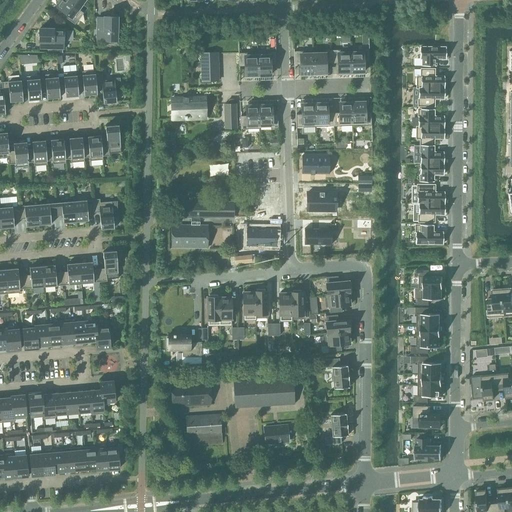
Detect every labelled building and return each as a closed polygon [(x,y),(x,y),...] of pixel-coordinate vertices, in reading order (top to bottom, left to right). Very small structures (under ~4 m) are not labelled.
[(60,0),(56,7),(61,10),(59,13),(75,25),(83,13),(78,9),(84,0),(60,0)] [(98,18),(97,41),(104,41),(104,44),(117,45),(117,17),(104,17),(104,18),(98,18)] [(67,29),(39,29),(39,42),(40,42),(40,48),(63,49),(63,46),(63,42),(67,42),(67,29)] [(422,66),(435,66),(435,59),(446,59),(446,47),(420,47),(420,59),(422,59),(422,66)] [(369,49),(350,50),(351,73),(363,72),(363,63),(369,62),(369,49)] [(313,54),(313,74),(326,74),(326,64),(332,64),(331,50),(325,50),(325,53),(313,54)] [(350,50),(331,50),(332,64),(338,63),(338,73),(351,73),(350,50)] [(300,74),(313,74),(313,54),(313,51),(294,51),(294,65),(300,65),(300,74)] [(245,76),(258,76),(257,52),(238,53),(239,66),(245,66),(245,76)] [(276,52),(257,52),(258,76),(270,75),(270,65),(276,65),(276,52)] [(201,53),(202,81),(218,81),(217,53),(201,53)] [(417,88),(444,88),(444,77),(434,77),(434,69),(421,69),(421,77),(417,76),(417,88)] [(84,96),(97,95),(95,70),(82,71),(82,75),(77,75),(76,72),(78,96),(79,96),(78,89),(83,88),(84,96)] [(97,87),(102,87),(103,103),(116,102),(115,91),(120,90),(119,79),(103,80),(102,73),(95,74),(95,70),(97,95),(97,87)] [(58,74),(60,98),(59,90),(65,90),(65,97),(78,96),(76,72),(63,73),(64,77),(58,77),(58,74)] [(47,99),(60,98),(58,74),(45,75),(45,78),(40,79),(39,75),(41,100),(42,100),(41,92),(46,91),(47,99)] [(20,77),(23,101),(22,94),(28,93),(28,101),(41,100),(39,75),(26,76),(27,80),(21,80),(21,77),(20,77)] [(10,102),(23,101),(20,77),(8,78),(8,82),(2,82),(2,88),(3,93),(3,95),(4,95),(9,95),(10,102)] [(444,99),(444,88),(417,88),(418,88),(418,106),(434,106),(434,99),(444,99)] [(172,119),(205,118),(205,98),(187,99),(183,99),(183,97),(182,96),(182,99),(171,99),(172,119)] [(334,126),(352,126),(352,102),(339,103),(339,113),(333,113),(334,126)] [(352,102),(352,126),(371,125),(371,112),(365,112),(364,102),(352,102)] [(314,104),(315,127),(334,126),(333,113),(327,113),(327,103),(314,104)] [(236,122),(236,104),(224,104),(224,122),(236,122)] [(296,128),(315,127),(314,104),(302,104),(302,114),(296,114),(296,128)] [(260,126),(259,126),(259,105),(246,106),(246,116),(240,116),(241,129),(260,129),(260,126)] [(272,128),(278,128),(278,115),(272,115),(272,105),(259,105),(259,126),(260,126),(272,125),(272,128)] [(416,127),(444,128),(444,117),(434,117),(434,109),(418,109),(418,127),(416,127)] [(109,154),(121,153),(118,125),(105,126),(107,143),(102,143),(101,136),(100,136),(102,160),(103,160),(102,156),(109,156),(109,154)] [(420,138),(420,145),(433,146),(434,139),(444,139),(444,128),(416,127),(416,138),(420,138)] [(9,165),(8,151),(9,151),(7,133),(0,133),(0,154),(8,153),(9,165)] [(90,161),(102,160),(100,136),(88,137),(88,144),(83,145),(82,137),(84,162),(84,158),(89,158),(90,161)] [(69,138),(70,146),(64,146),(64,139),(63,139),(65,163),(66,163),(65,160),(71,159),(71,163),(84,162),(82,137),(69,138)] [(53,164),(65,163),(63,139),(51,140),(51,148),(46,148),(45,140),(47,165),(47,161),(52,161),(53,164)] [(34,166),(47,165),(45,140),(32,142),(33,149),(27,150),(27,142),(26,142),(28,167),(29,166),(28,163),(34,162),(34,166)] [(14,143),(14,151),(9,151),(8,151),(9,165),(15,164),(16,168),(28,167),(26,142),(14,143)] [(433,146),(420,145),(420,163),(444,164),(444,153),(433,153),(433,148),(433,146)] [(302,156),(301,174),(329,174),(329,156),(302,156)] [(444,164),(420,163),(420,182),(433,182),(433,175),(444,175),(444,164)] [(358,176),(358,184),(372,184),(372,176),(358,176)] [(358,184),(357,192),(371,192),(372,184),(358,184)] [(417,203),(445,204),(445,193),(434,192),(434,185),(417,185),(417,203)] [(319,193),(307,193),(307,210),(335,211),(335,193),(324,193),(324,192),(323,192),(323,193),(320,193),(320,192),(319,192),(319,193)] [(0,198),(0,204),(0,211),(2,229),(14,227),(13,220),(19,219),(18,206),(17,206),(16,197),(0,198)] [(63,223),(76,222),(73,198),(60,199),(61,202),(55,203),(56,216),(62,215),(63,223)] [(74,198),(73,198),(76,222),(88,221),(88,213),(93,213),(92,200),(74,201),(74,198)] [(101,229),(114,228),(113,215),(117,215),(118,201),(100,203),(100,199),(92,200),(93,213),(99,212),(101,229)] [(233,218),(234,202),(185,202),(185,217),(191,218),(191,225),(172,225),(171,247),(207,248),(208,226),(200,226),(200,218),(233,218)] [(50,217),(56,216),(55,203),(37,204),(39,225),(51,224),(50,217)] [(445,204),(417,203),(417,204),(418,204),(418,222),(434,222),(434,214),(444,215),(445,204)] [(37,204),(18,206),(19,219),(25,219),(26,226),(39,225),(37,204)] [(416,225),(415,244),(443,244),(443,232),(433,232),(433,225),(416,225)] [(275,245),(275,229),(276,229),(276,228),(264,228),(264,230),(258,230),(258,228),(247,228),(247,229),(247,245),(246,245),(246,246),(256,246),(256,243),(264,243),(264,246),(276,246),(276,245),(275,245)] [(304,245),(331,245),(331,229),(318,229),(312,228),(312,229),(304,229),(304,245)] [(107,279),(118,278),(116,250),(103,252),(104,268),(98,269),(100,282),(107,281),(107,279)] [(251,262),(250,255),(251,255),(234,256),(234,257),(235,264),(234,264),(252,263),(252,262),(251,262)] [(81,284),(100,282),(98,269),(92,269),(92,262),(79,263),(81,284)] [(63,285),(81,284),(79,263),(67,264),(67,272),(61,272),(63,285)] [(44,287),(63,285),(61,272),(55,273),(55,265),(42,266),(44,287)] [(25,289),(44,287),(42,266),(30,267),(30,275),(24,275),(25,289)] [(18,268),(5,269),(7,294),(20,293),(20,289),(25,289),(24,275),(18,276),(18,268)] [(442,288),(442,276),(429,276),(429,270),(416,270),(416,277),(419,277),(419,288),(421,288),(442,288)] [(349,294),(349,289),(351,289),(351,282),(348,282),(348,281),(338,282),(338,276),(326,277),(326,283),(327,295),(349,293),(349,294)] [(442,298),(442,288),(421,288),(421,298),(416,298),(416,305),(429,305),(429,299),(442,299),(442,298)] [(511,288),(502,289),(504,316),(511,315),(511,297),(511,298),(511,288)] [(256,291),(254,291),(254,292),(255,292),(255,318),(256,318),(267,318),(267,291),(265,291),(265,289),(256,289),(256,291)] [(504,316),(502,289),(492,290),(493,299),(486,300),(488,318),(504,316)] [(291,319),(292,319),(303,319),(303,292),(301,292),(301,290),(292,290),(292,292),(290,292),(290,293),(291,293),(291,319)] [(255,292),(254,292),(243,292),(243,320),(256,320),(256,318),(255,318),(255,292)] [(292,319),(291,319),(291,293),(290,293),(279,293),(279,321),(292,321),(292,319)] [(327,295),(325,295),(326,307),(329,307),(330,313),(342,312),(341,306),(350,305),(349,294),(349,293),(327,295)] [(219,298),(219,297),(217,297),(217,295),(209,295),(209,297),(207,297),(207,326),(219,326),(219,298)] [(219,298),(219,326),(231,325),(231,297),(219,298)] [(439,325),(440,315),(440,314),(429,314),(429,308),(416,307),(416,314),(417,314),(417,325),(439,325)] [(348,332),(349,332),(349,328),(351,328),(350,321),(348,321),(348,320),(338,321),(337,315),(325,316),(326,322),(327,333),(327,334),(348,332)] [(61,344),(73,343),(71,320),(59,321),(61,344)] [(73,343),(85,342),(83,322),(71,323),(71,320),(73,343)] [(47,322),(49,345),(61,344),(59,321),(47,322)] [(83,322),(85,342),(96,341),(97,349),(95,321),(83,322)] [(96,321),(95,321),(97,349),(110,348),(108,324),(96,325),(96,321)] [(37,346),(49,345),(47,322),(46,322),(47,325),(36,326),(35,325),(37,348),(38,348),(37,346)] [(6,325),(8,351),(20,350),(19,330),(18,326),(6,327),(6,325)] [(37,348),(35,325),(22,326),(23,330),(24,349),(37,348)] [(417,325),(417,336),(439,336),(439,337),(440,337),(440,325),(439,325),(417,325)] [(325,346),(329,346),(329,352),(341,351),(341,345),(349,344),(348,332),(327,334),(327,333),(324,334),(325,346)] [(183,358),(201,357),(202,345),(190,345),(190,335),(175,335),(175,334),(173,334),(173,335),(168,335),(168,338),(167,338),(167,347),(168,347),(168,350),(183,350),(183,358)] [(416,347),(415,347),(415,353),(428,353),(428,347),(440,347),(439,347),(439,337),(439,336),(417,336),(416,347)] [(428,363),(428,357),(415,356),(415,363),(418,363),(418,374),(441,374),(441,364),(442,364),(442,363),(428,363)] [(324,368),(332,367),(334,389),(349,387),(348,380),(349,380),(348,373),(347,373),(347,365),(340,366),(339,359),(324,360),(324,368)] [(511,372),(497,374),(499,389),(505,388),(506,398),(511,396),(511,372)] [(441,385),(441,386),(442,374),(441,374),(418,374),(418,385),(441,385)] [(499,389),(497,374),(478,376),(479,387),(482,387),(482,389),(483,389),(484,400),(494,399),(493,389),(499,389)] [(235,408),(294,404),(293,378),(233,382),(235,408)] [(100,383),(103,414),(104,414),(103,410),(103,402),(115,401),(113,381),(100,383)] [(172,407),(211,405),(209,381),(170,384),(172,407)] [(101,391),(89,392),(91,415),(103,414),(100,383),(101,391)] [(441,396),(441,386),(441,385),(418,385),(418,396),(415,396),(415,402),(428,402),(428,396),(441,396)] [(91,415),(89,392),(77,393),(79,412),(90,411),(91,415)] [(77,393),(65,394),(67,413),(79,412),(77,393)] [(43,419),(41,394),(29,395),(30,415),(31,418),(43,417),(43,419)] [(42,394),(41,394),(43,419),(55,418),(53,395),(42,396),(42,394)] [(67,413),(65,394),(53,395),(55,418),(56,418),(55,414),(67,413)] [(12,396),(14,422),(15,422),(14,420),(26,419),(26,415),(24,395),(12,396)] [(11,398),(0,399),(0,401),(2,423),(14,422),(12,396),(11,396),(11,398)] [(413,406),(413,419),(420,419),(420,427),(440,428),(440,414),(436,414),(430,414),(430,406),(413,406)] [(345,413),(330,415),(332,436),(329,436),(330,444),(345,443),(344,436),(348,435),(347,428),(347,421),(346,421),(345,413)] [(185,416),(187,445),(222,443),(220,414),(185,416)] [(265,426),(266,443),(289,441),(287,424),(265,426)] [(415,444),(415,460),(415,458),(424,458),(424,460),(433,460),(433,458),(440,458),(440,460),(441,460),(441,445),(441,446),(430,446),(430,439),(416,439),(416,446),(415,446),(415,444)] [(106,445),(108,469),(119,468),(117,444),(106,445)] [(95,446),(97,470),(108,469),(106,445),(95,446)] [(96,469),(96,470),(97,470),(95,446),(84,447),(86,469),(96,469)] [(84,451),(74,452),(75,470),(86,469),(84,447),(84,451)] [(63,449),(52,450),(54,474),(55,474),(54,472),(65,471),(63,449)] [(63,449),(65,471),(75,470),(74,452),(63,453),(63,449)] [(54,474),(52,450),(41,451),(43,475),(54,474)] [(32,476),(43,475),(41,451),(30,452),(30,456),(32,476)] [(16,477),(14,453),(3,454),(5,478),(16,477)] [(14,453),(16,477),(28,476),(26,456),(15,457),(14,453)] [(509,511),(507,488),(498,489),(499,499),(493,499),(493,511),(509,511)] [(493,511),(493,499),(487,500),(486,491),(476,492),(477,502),(476,502),(476,505),(474,505),(474,511),(493,511)] [(424,500),(419,500),(419,503),(413,502),(412,511),(441,511),(441,500),(432,500),(432,497),(424,497),(424,500)]
